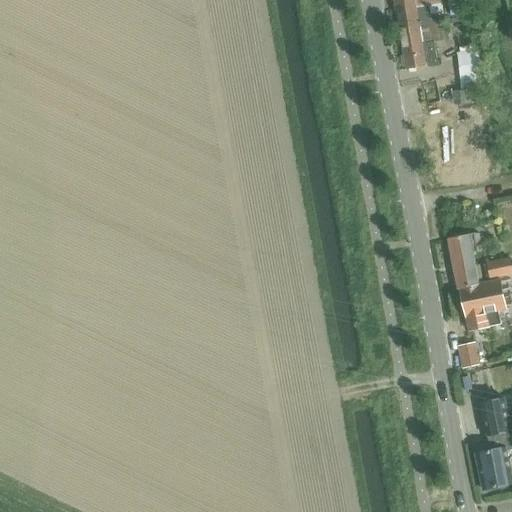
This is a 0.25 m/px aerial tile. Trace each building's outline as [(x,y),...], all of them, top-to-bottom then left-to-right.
[(394,0),(399,30),(419,26),(419,24),(431,22),(428,7),(429,6),(428,0),(394,0)] [(419,28),(419,26),(399,30),(406,71),(426,67),(426,65),(437,63),(434,43),(444,41),(442,25),(419,28)] [(457,54),(461,82),(480,80),(477,51),(457,54)] [(471,89),(462,90),(464,104),(473,103),(483,102),(481,88),(471,89)] [(457,290),(460,290),(460,289),(479,285),(469,235),(447,240),(457,290)] [(489,280),(511,274),(511,270),(510,259),(486,264),(489,280)] [(460,290),(466,318),(469,333),(490,329),(490,327),(500,324),(498,313),(506,311),(502,296),(500,280),(479,285),(460,289),(460,290)] [(476,344),(458,347),(462,369),(480,366),(476,344)] [(490,449),(475,452),(483,491),(511,484),(511,471),(508,450),(511,449),(511,419),(511,420),(506,396),(479,402),(490,449)]
